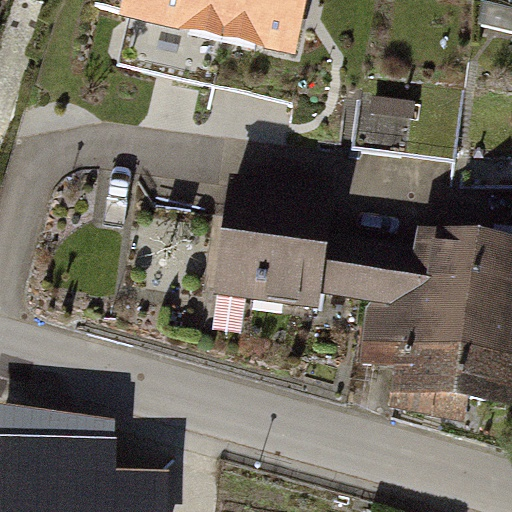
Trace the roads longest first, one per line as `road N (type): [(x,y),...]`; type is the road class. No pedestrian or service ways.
road 1 (unknown): [(14,362),(67,176),(90,141),(153,135),(447,186)]
road 2 (residential): [(0,358),(511,494)]
